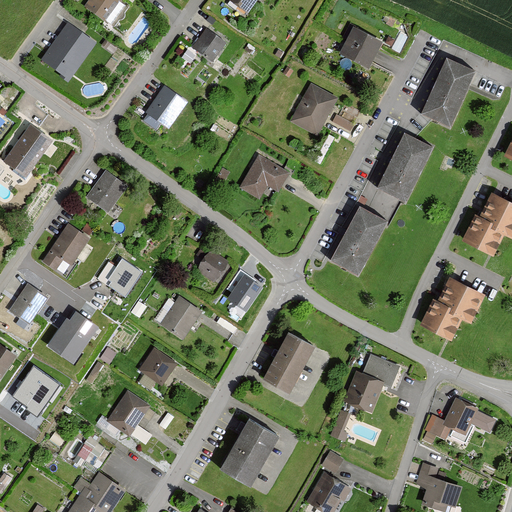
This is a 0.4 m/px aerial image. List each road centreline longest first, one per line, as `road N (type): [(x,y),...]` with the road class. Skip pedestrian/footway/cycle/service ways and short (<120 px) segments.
road 1 (residential): [(146,511),(292,276)]
road 2 (residential): [(425,37),(292,276)]
road 3 (residential): [(397,345),(511,104)]
road 4 (residential): [(99,134),(292,276)]
road 5 (residential): [(99,134),(0,283)]
road 6 (residential): [(99,134),(196,0)]
road 7 (residential): [(436,364),(389,511)]
road 8 (residential): [(292,276),(329,310),(397,345)]
road 9 (residential): [(0,63),(99,134)]
